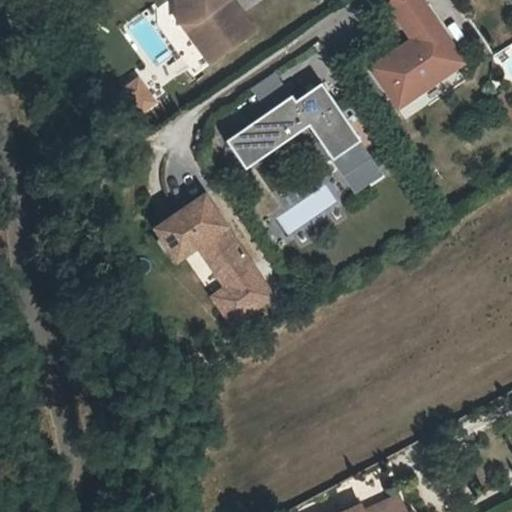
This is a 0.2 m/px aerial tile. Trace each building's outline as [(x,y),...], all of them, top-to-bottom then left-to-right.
[(224,4),(229,0),(178,0),(179,23),(182,23),(198,23),(221,55),(255,31),(242,15),(235,20),(224,4)] [(242,15),(231,0),(229,0),(224,4),(235,20),(242,15)] [(382,0),(410,41),(369,68),(397,110),(467,63),(424,0),(382,0)] [(198,23),(182,23),(190,34),(211,63),(221,55),(198,23)] [(211,63),(190,34),(173,46),(195,75),(211,63)] [(266,112),(290,96),(273,72),(250,88),(266,112)] [(137,74),(118,87),(137,116),(156,104),(137,74)] [(224,141),(239,162),(249,156),(253,162),(313,121),(337,156),(360,141),(321,83),(295,101),(291,95),(290,96),(266,112),(224,141)] [(378,167),(360,141),(337,156),(313,121),(308,125),(355,191),(369,182),(365,176),(378,167)] [(249,156),(239,162),(244,169),(253,163),(249,156)] [(383,175),(378,167),(365,176),(369,182),(370,184),(383,175)] [(272,295),(203,196),(154,230),(176,261),(197,246),(221,280),(226,276),(250,311),(272,295)] [(226,276),(221,280),(207,290),(231,324),(250,311),(226,276)] [(402,511),(396,499),(366,511),(359,511),(358,509),(350,511),(402,511)]
